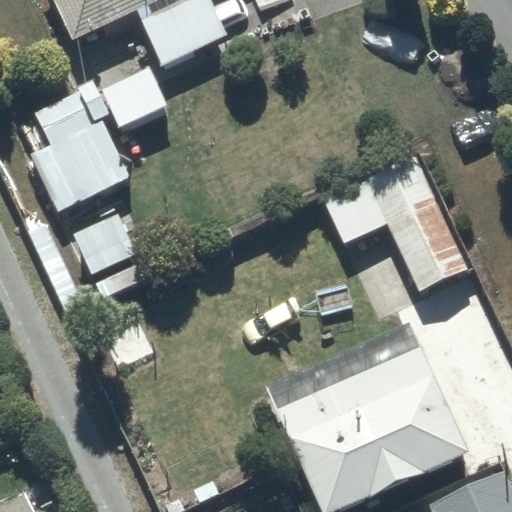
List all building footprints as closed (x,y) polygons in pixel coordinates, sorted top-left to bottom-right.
[(49,0),(77,57),(139,27),(164,79),(231,47),(225,33),(259,16),(251,0),(241,0),(215,12),(209,0),(49,0)] [(104,104),(116,127),(122,140),(171,118),(154,81),(104,104)] [(53,157),(107,132),(116,127),(104,104),(99,94),(37,122),(53,157)] [(68,220),(108,201),(135,188),(126,170),(146,160),(139,145),(117,155),(107,132),(53,157),(33,166),(59,224),(68,220)] [(389,235),(420,302),(471,279),(420,167),(325,210),(345,255),(389,235)] [(108,201),(68,220),(100,288),(140,269),(108,201)] [(263,399),(313,511),(374,511),(472,468),(410,332),(263,399)] [(436,511),(511,511),(511,490),(507,479),(436,511)]
